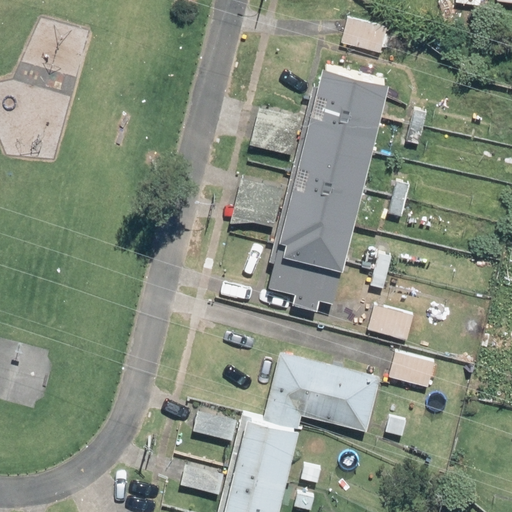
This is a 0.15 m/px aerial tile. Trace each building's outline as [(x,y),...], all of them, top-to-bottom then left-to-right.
[(345,16),(339,40),(378,49),(384,25),(345,16)] [(382,77),(316,61),(262,280),(328,296),(382,77)] [(411,106),(403,138),(417,141),(425,109),(411,106)] [(297,115),(259,107),(251,146),(289,154),(297,115)] [(283,184),(243,176),(231,224),(252,223),(273,227),(283,184)] [(393,178),(386,210),(399,214),(407,182),(393,178)] [(389,254),(374,251),(368,281),(382,284),(389,254)] [(371,303),(365,327),(404,336),(410,312),(371,303)] [(277,347),(260,416),(237,411),(212,511),(269,511),(291,424),(294,425),(297,409),(362,425),(376,371),(311,355),(277,347)] [(391,350),(385,373),(425,383),(431,359),(391,350)] [(195,409),(191,428),(228,437),(232,418),(195,409)] [(183,462),(178,481),(215,490),(220,471),(183,462)]
